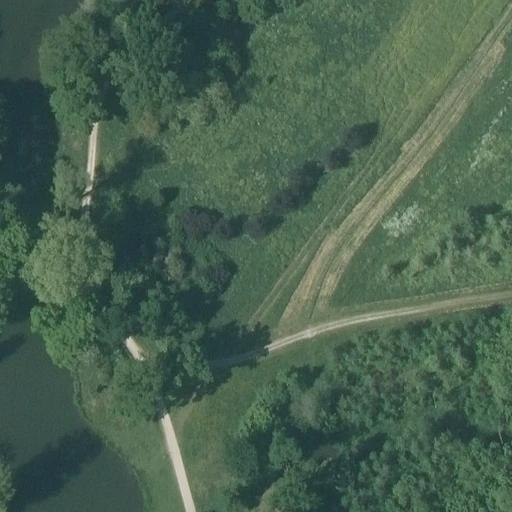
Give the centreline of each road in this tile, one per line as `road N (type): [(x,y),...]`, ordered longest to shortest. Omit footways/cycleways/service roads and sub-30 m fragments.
road 1 (track): [(137,355),(201,365),(342,322),(511,295)]
road 2 (track): [(193,0),(138,40),(107,75),(95,104),(71,263)]
road 3 (track): [(188,511),(142,361),(71,263)]
